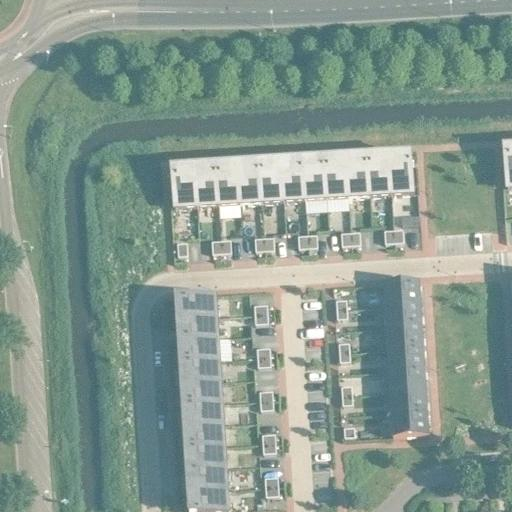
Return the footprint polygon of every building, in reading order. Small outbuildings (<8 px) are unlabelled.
[(416,157),(393,158),(396,196),(418,195),(416,157)] [(393,158),(372,159),(374,198),(396,196),(393,158)] [(372,159),(350,161),(353,199),(374,198),(372,159)] [(353,199),(350,161),(329,162),(331,200),(353,199)] [(329,162),(307,163),(309,201),(331,200),(329,162)] [(309,201),(307,163),(286,165),(288,203),(309,201)] [(286,165),(264,166),(266,204),(288,203),(286,165)] [(266,204),(264,166),(242,167),(245,205),(266,204)] [(223,207),(245,205),(242,167),(221,169),(223,207)] [(199,170),(202,208),(223,207),(221,169),(199,170)] [(179,210),(202,208),(199,170),(177,171),(179,210)] [(423,216),(415,217),(416,226),(424,225),(423,216)] [(399,243),(398,230),(388,231),(389,244),(399,243)] [(408,230),(398,230),(399,243),(408,243),(408,230)] [(364,232),(355,233),(355,246),(365,245),(364,232)] [(355,246),(355,233),(345,233),(346,246),(355,246)] [(303,249),(312,248),(312,235),(302,236),(303,249)] [(312,235),(312,248),(322,248),(321,235),(312,235)] [(259,252),(269,251),(268,238),(259,239),(259,252)] [(268,238),(269,251),(279,251),(278,238),(268,238)] [(225,241),(226,254),(236,253),(235,240),(225,241)] [(216,254),(226,254),(225,241),(216,241),(216,254)] [(188,243),(178,244),(179,257),(189,256),(188,243)] [(388,285),(389,308),(425,306),(424,283),(388,285)] [(183,321),(221,318),(220,296),(181,298),(183,321)] [(339,303),(339,311),(351,310),(351,302),(339,303)] [(257,306),(258,316),(271,315),(270,306),(257,306)] [(391,330),(427,327),(425,306),(389,308),(391,330)] [(351,310),(339,311),(340,320),(352,319),(351,310)] [(271,315),(258,316),(259,326),(272,325),(271,315)] [(183,321),(184,342),(223,340),(221,318),(183,321)] [(427,327),(391,330),(392,351),(428,349),(427,327)] [(223,340),(184,342),(185,364),(224,362),(223,340)] [(342,354),(354,354),(353,345),(341,346),(342,354)] [(260,349),(261,359),(274,358),(273,349),(260,349)] [(429,371),(428,349),(392,351),(393,373),(429,371)] [(354,362),(354,354),(342,354),(342,363),(354,362)] [(274,358),(261,359),(261,369),(274,368),(274,358)] [(224,362),(185,364),(187,385),(225,383),(224,362)] [(393,373),(395,394),(431,392),(429,371),(393,373)] [(225,383),(187,385),(188,407),(227,405),(225,383)] [(344,389),(344,397),(356,397),(356,388),(344,389)] [(263,393),(263,402),(276,402),(276,392),(263,393)] [(395,394),(396,416),(432,414),(431,392),(395,394)] [(356,397),(344,397),(345,406),(357,405),(356,397)] [(276,402),(263,402),(264,412),(277,411),(276,402)] [(227,405),(188,407),(189,429),(228,426),(227,405)] [(432,414),(396,416),(397,439),(433,436),(432,414)] [(191,450),(229,448),(228,426),(189,429),(191,450)] [(359,432),(347,432),(347,441),(359,440),(359,432)] [(266,445),(279,445),(278,435),(265,436),(266,445)] [(279,454),(279,445),(266,445),(266,455),(279,454)] [(230,469),(229,448),(191,450),(192,472),(230,469)] [(193,493),(232,491),(230,469),(192,472),(193,493)] [(269,489),(282,488),(281,478),(268,479),(269,489)] [(282,498),(282,488),(269,489),(269,498),(282,498)] [(233,511),(232,491),(193,493),(194,511),(233,511)]
